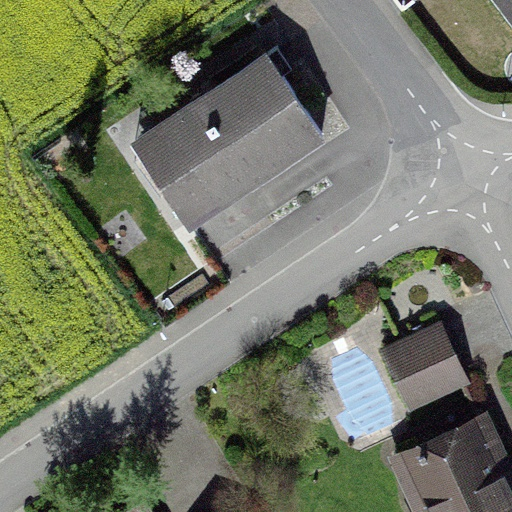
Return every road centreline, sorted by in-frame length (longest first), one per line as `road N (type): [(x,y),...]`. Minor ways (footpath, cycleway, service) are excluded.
road 1 (residential): [(459,190),(322,257),(0,475)]
road 2 (residential): [(340,0),(459,190)]
road 3 (residential): [(459,190),(511,299)]
